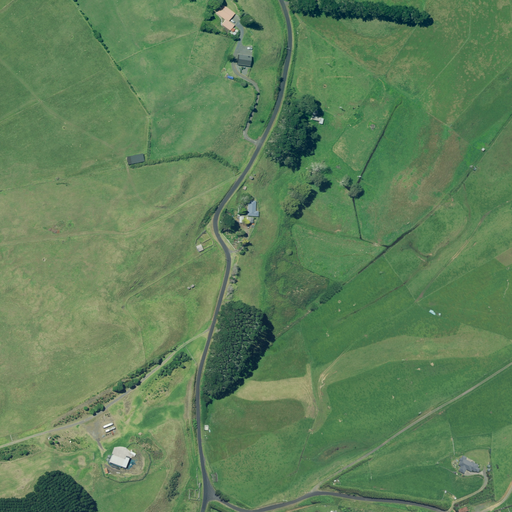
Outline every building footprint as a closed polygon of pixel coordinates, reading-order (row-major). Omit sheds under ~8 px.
[(234,14),(223,5),(217,13),(226,20),(222,25),(230,31),(234,25),(228,21),(234,14)] [(318,111),(314,110),(312,120),(319,121),(319,124),(322,124),(323,119),(321,118),(321,115),(318,114),(318,111)] [(144,161),(143,154),(130,157),(132,164),(144,161)] [(256,211),(256,201),(248,201),(248,216),(257,216),(258,211),(256,211)] [(116,447),(115,448),(110,462),(113,463),(113,465),(121,468),(121,467),(128,469),(132,455),(136,456),(137,454),(131,452),(130,451),(130,450),(129,449),(128,449),(127,448),(126,447),(125,447),(123,447),(122,447),(121,446),(120,446),(119,447),(118,447),(117,447),(116,447)] [(478,473),(478,471),(480,473),(483,468),(481,467),(482,465),(476,462),(475,463),(469,459),(470,458),(466,455),(462,461),(463,462),(461,465),(463,467),(461,471),(466,474),(469,470),(473,472),(474,471),(478,473)]
